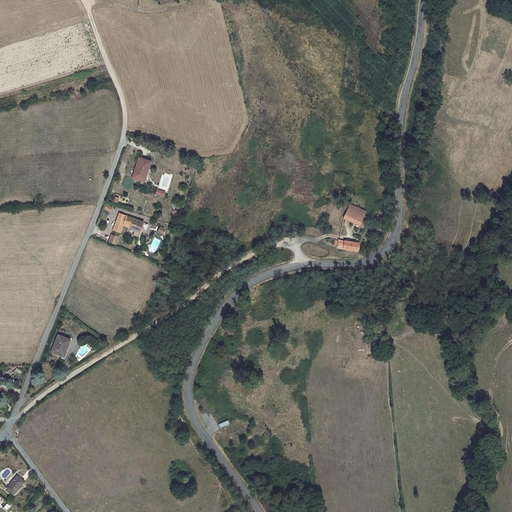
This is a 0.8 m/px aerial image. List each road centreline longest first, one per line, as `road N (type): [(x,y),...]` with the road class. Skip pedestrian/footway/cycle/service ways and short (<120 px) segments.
road 1 (tertiary): [(259,511),(195,420),(189,372),(227,303),(251,282),(302,264),(363,262),(392,242),(400,122),(424,0)]
road 2 (residential): [(5,431),(125,127),(99,40)]
road 3 (track): [(13,412),(270,245),(292,244),(302,264)]
